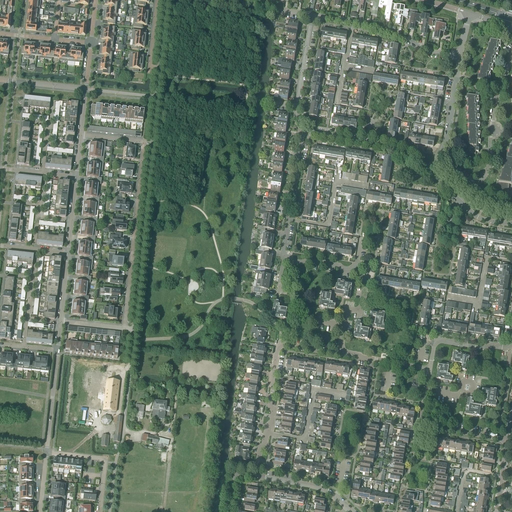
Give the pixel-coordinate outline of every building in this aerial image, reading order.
[(365,12),(366,4),(366,0),(357,0),(358,0),(357,0),(361,0),(361,3),(360,3),(360,6),(359,6),(361,6),(360,11),(365,12)] [(366,0),(366,4),(370,5),(370,4),(374,4),(374,8),(373,8),(372,11),(373,11),(373,16),(377,17),(378,9),(380,0),(379,0),(366,0)] [(391,13),(392,5),(393,2),(380,0),(378,9),(383,9),(383,8),(387,9),(386,12),(385,12),(385,15),(384,15),(386,16),(385,21),(389,21),(391,13)] [(109,6),(109,9),(118,10),(119,2),(105,1),(105,5),(109,6)] [(403,18),(405,9),(405,7),(392,5),(391,13),(395,14),(395,13),(399,13),(399,17),(398,17),(397,20),(396,20),(398,20),(397,25),(402,26),(403,18)] [(134,17),(134,18),(148,19),(149,16),(147,15),(148,13),(143,12),(143,9),(136,8),(135,18),(134,17)] [(104,11),(103,16),(117,18),(118,10),(109,9),(109,12),(104,11)] [(405,9),(403,18),(407,19),(408,17),(411,18),(409,25),(409,24),(409,25),(411,25),(410,30),(414,31),(416,22),(417,14),(417,11),(417,12),(414,11),(405,9)] [(428,27),(429,19),(430,16),(417,14),(416,22),(420,23),(420,22),(424,23),(423,26),(422,26),(422,29),(421,29),(423,30),(422,35),(427,35),(428,27)] [(117,18),(103,16),(103,21),(108,21),(107,25),(115,25),(115,22),(117,22),(117,18)] [(148,19),(134,18),(133,27),(141,28),(142,25),(146,26),(147,23),(148,23),(148,19)] [(429,19),(428,27),(432,28),(432,27),(435,27),(434,34),(435,34),(435,39),(439,40),(440,32),(445,32),(446,25),(442,24),(442,21),(439,21),(439,20),(429,19)] [(284,26),(283,29),(297,32),(299,21),(289,20),(288,27),(284,26)] [(102,30),(101,35),(115,37),(116,32),(114,32),(114,28),(107,28),(107,31),(102,30)] [(287,33),(286,40),(297,42),(295,41),(297,32),(283,29),(283,32),(287,33)] [(132,30),(131,40),(146,42),(146,38),(145,38),(145,35),(141,34),(141,31),(132,30)] [(330,38),(333,39),(335,31),(328,30),(327,41),(330,41),(330,38)] [(106,40),(105,43),(114,44),(115,37),(101,35),(101,40),(106,40)] [(146,42),(131,40),(133,40),(132,50),(139,51),(139,47),(144,48),(144,45),(146,45),(146,42)] [(283,46),(282,49),(296,52),(297,42),(286,40),(288,40),(287,47),(283,46)] [(486,86),(486,83),(487,73),(489,73),(490,65),(492,65),(493,57),(494,57),(495,49),(497,49),(498,41),(490,40),(489,48),(488,48),(487,56),(485,55),(484,64),(483,63),(481,71),(480,71),(479,79),(477,79),(477,80),(480,80),(479,86),(486,86)] [(7,41),(2,41),(1,55),(8,56),(9,46),(6,46),(7,41)] [(23,57),(28,58),(30,44),(25,43),(24,49),(22,48),(21,55),(24,55),(23,57)] [(100,46),(100,51),(113,52),(114,44),(105,43),(105,46),(100,46)] [(29,56),(36,57),(37,49),(34,49),(34,44),(30,44),(28,58),(29,56)] [(39,59),(44,59),(45,46),(40,45),(40,50),(37,49),(36,57),(39,57),(39,59)] [(44,59),(51,60),(52,51),(49,51),(50,46),(45,46),(44,59)] [(59,61),(61,47),(56,47),(55,51),(52,51),(51,60),(52,60),(52,58),(53,58),(59,59),(59,61)] [(59,61),(67,62),(68,53),(65,52),(65,48),(61,47),(59,61)] [(67,62),(75,63),(76,49),(71,48),(71,53),(68,53),(67,62)] [(76,49),(75,63),(79,63),(80,61),(82,62),(83,54),(80,54),(81,49),(76,49)] [(283,59),(294,61),(296,52),(282,49),(282,52),(286,53),(285,60),(283,59)] [(104,56),(104,59),(113,60),(113,52),(100,51),(99,55),(104,56)] [(130,53),(129,62),(144,64),(144,60),(143,60),(143,57),(138,57),(139,54),(130,53)] [(384,62),(395,64),(395,62),(397,62),(398,58),(396,58),(388,56),(386,56),(384,62)] [(99,61),(98,66),(110,67),(111,60),(113,60),(104,59),(103,62),(99,61)] [(277,66),(277,69),(290,71),(292,61),(294,62),(294,61),(283,59),(282,66),(277,66)] [(144,64),(129,62),(128,72),(137,73),(137,70),(142,70),(142,67),(143,68),(144,64)] [(110,67),(98,66),(98,71),(102,71),(102,75),(109,75),(110,67)] [(281,72),(279,79),(291,81),(289,81),(290,71),(277,69),(276,72),(281,72)] [(276,86),(275,89),(289,91),(291,81),(279,79),(281,80),(280,86),(276,86)] [(358,85),(358,88),(366,90),(367,82),(364,81),(361,81),(358,80),(356,80),(355,84),(358,85)] [(354,94),(357,95),(364,96),(366,90),(358,88),(355,88),(354,94)] [(289,91),(275,89),(275,92),(279,92),(278,99),(287,101),(289,91)] [(470,137),(469,145),(470,146),(469,154),(476,154),(476,149),(478,138),(476,138),(477,130),(476,129),(477,121),(476,121),(477,113),(475,113),(476,105),(475,104),(476,96),(467,95),(467,96),(468,96),(467,104),(469,104),(468,112),(469,112),(468,120),(469,121),(468,129),(470,129),(469,137),(470,137)] [(100,120),(102,106),(91,105),(90,116),(101,118),(100,120)] [(274,121),(287,124),(289,114),(275,111),(275,115),(279,116),(278,119),(274,118),(274,121)] [(331,125),(338,126),(339,115),(333,114),(331,125)] [(346,128),(350,129),(352,117),(348,117),(348,120),(345,119),(346,116),(344,127),(346,127),(346,128)] [(276,132),(287,134),(285,133),(287,124),(274,121),(273,124),(277,125),(276,132)] [(511,130),(510,130),(510,134),(510,135),(511,134),(511,143),(510,151),(509,151),(508,159),(506,159),(505,167),(504,167),(503,175),(501,175),(500,183),(496,182),(496,186),(493,186),(492,190),(495,191),(495,195),(507,196),(509,184),(511,185),(511,181),(511,130)] [(272,138),(272,141),(285,144),(287,134),(276,132),(278,132),(277,134),(274,134),(274,139),(272,138)] [(90,144),(89,151),(104,152),(105,142),(99,141),(99,145),(90,144)] [(275,145),(274,152),(285,154),(284,153),(285,144),(272,141),(271,144),(275,145)] [(131,145),(125,144),(125,147),(127,147),(126,159),(134,160),(135,148),(131,148),(131,145)] [(331,158),(332,150),(327,149),(325,157),(325,156),(324,159),(330,160),(331,158)] [(97,159),(97,161),(103,162),(104,152),(89,151),(88,158),(97,159)] [(337,159),(337,161),(340,162),(340,161),(341,160),(342,159),(344,160),(345,152),(339,151),(337,159)] [(270,158),(270,161),(283,164),(285,154),(274,152),(276,152),(275,159),(270,158)] [(365,153),(363,164),(367,165),(367,162),(370,162),(372,155),(365,153)] [(88,164),(87,170),(102,172),(103,162),(97,161),(96,165),(88,164)] [(272,172),(274,172),(283,174),(282,173),(283,164),(270,161),(269,164),(274,165),(272,172)] [(124,177),(132,178),(132,172),(133,172),(134,167),(133,167),(133,164),(126,163),(125,166),(121,166),(121,170),(125,171),(124,177)] [(309,167),(308,174),(318,175),(319,172),(316,172),(317,169),(309,167)] [(95,178),(95,181),(101,182),(101,179),(98,178),(99,172),(102,172),(87,170),(86,177),(95,178)] [(269,178),(268,181),(282,184),(283,174),(274,172),(273,179),(269,178)] [(86,183),(85,190),(97,191),(98,185),(101,185),(101,182),(95,181),(94,184),(86,183)] [(124,193),(124,195),(128,195),(128,194),(131,194),(131,191),(132,191),(133,187),(132,187),(132,186),(126,186),(127,182),(117,181),(117,188),(120,188),(119,193),(124,193)] [(269,191),(269,192),(280,193),(282,184),(268,181),(268,184),(272,185),(271,192),(269,191)] [(93,198),(93,201),(99,202),(99,198),(96,198),(97,191),(85,190),(84,197),(93,198)] [(264,198),(263,201),(277,203),(278,193),(280,193),(269,192),(268,198),(264,198)] [(411,203),(418,204),(420,193),(416,192),(416,194),(413,193),(412,201),(411,203)] [(347,203),(350,204),(357,205),(358,199),(358,198),(358,196),(356,196),(353,195),(351,195),(350,200),(348,200),(347,203)] [(115,211),(123,211),(123,212),(128,213),(128,209),(129,209),(128,208),(129,205),(125,204),(125,202),(123,202),(123,199),(117,199),(116,203),(115,211)] [(83,203),(83,210),(98,211),(99,202),(93,201),(92,204),(83,203)] [(277,203),(263,201),(263,204),(267,204),(266,211),(268,212),(275,213),(277,203)] [(91,218),(90,221),(97,221),(98,211),(83,210),(82,217),(91,218)] [(264,218),(264,221),(275,223),(276,220),(275,219),(276,216),(268,215),(268,212),(266,211),(260,210),(260,214),(264,215),(263,218),(264,218)] [(315,213),(304,211),(303,217),(307,218),(306,221),(316,222),(316,219),(314,219),(315,213)] [(123,222),(123,220),(123,216),(116,215),(116,218),(112,218),(112,225),(115,225),(115,229),(118,230),(118,231),(122,231),(122,230),(126,231),(127,223),(123,222)] [(389,226),(397,227),(399,227),(401,221),(398,221),(391,219),(391,220),(389,219),(389,223),(390,224),(389,226)] [(81,223),(81,229),(96,231),(93,231),(94,224),(97,224),(97,221),(90,221),(90,224),(81,223)] [(261,231),(265,231),(266,229),(274,230),(274,227),(275,227),(275,223),(264,221),(263,224),(262,224),(262,227),(258,226),(257,230),(261,231)] [(89,237),(88,240),(95,241),(96,231),(81,229),(80,236),(89,237)] [(263,234),(262,241),(273,243),(274,236),(270,235),(271,233),(265,232),(265,231),(261,231),(260,234),(263,234)] [(109,236),(109,240),(113,241),(112,248),(117,248),(118,249),(118,248),(125,249),(126,242),(123,241),(124,240),(121,240),(121,234),(115,233),(115,236),(109,236)] [(300,246),(307,247),(308,240),(302,239),(302,236),(299,236),(298,244),(301,244),(300,246)] [(313,248),(319,249),(321,239),(315,238),(314,241),(313,248)] [(79,242),(78,249),(91,251),(91,244),(94,244),(95,241),(88,240),(88,243),(79,242)] [(259,247),(258,250),(258,251),(264,252),(268,252),(269,249),(272,250),(273,243),(262,241),(261,248),(259,247)] [(326,252),(333,254),(334,243),(331,242),(330,245),(328,245),(326,252)] [(346,245),(345,256),(351,257),(353,246),(346,245)] [(86,257),(86,260),(93,261),(93,258),(90,257),(91,251),(78,249),(78,256),(86,257)] [(261,261),(271,263),(272,256),(264,255),(264,252),(258,251),(258,250),(256,250),(255,254),(261,255),(260,261),(261,261)] [(109,254),(109,257),(111,257),(110,263),(112,263),(112,266),(113,266),(113,267),(117,267),(117,266),(122,267),(123,262),(123,263),(124,258),(115,257),(115,254),(109,254)] [(77,262),(76,269),(92,271),(93,261),(86,260),(86,263),(77,262)] [(256,270),(256,271),(260,271),(260,268),(270,270),(271,263),(261,261),(260,265),(258,265),(258,267),(251,265),(250,269),(256,270)] [(503,270),(502,272),(510,274),(511,268),(508,267),(508,264),(501,263),(500,269),(503,270)] [(84,277),(84,280),(90,280),(91,277),(88,277),(89,270),(91,271),(92,271),(76,269),(76,276),(84,277)] [(117,273),(117,270),(109,269),(108,278),(110,278),(110,284),(122,285),(123,277),(118,276),(119,273),(117,273)] [(258,274),(257,281),(269,283),(270,276),(264,275),(265,272),(260,271),(256,271),(255,274),(258,274)] [(501,282),(500,285),(508,286),(509,280),(498,278),(498,281),(501,282)] [(464,281),(456,279),(455,286),(457,286),(457,288),(459,289),(462,289),(464,290),(465,284),(463,284),(464,281)] [(75,282),(74,289),(86,290),(87,283),(90,284),(90,280),(84,280),(84,283),(75,282)] [(269,283),(257,281),(256,288),(255,287),(254,288),(253,292),(264,294),(265,289),(268,290),(269,283)] [(332,290),(332,293),(331,293),(322,292),(321,298),(319,307),(325,308),(335,310),(336,304),(331,303),(332,301),(333,301),(334,294),(342,295),(342,293),(344,294),(344,298),(349,299),(351,290),(351,289),(352,284),(342,282),(337,281),(335,291),(335,290),(335,291),(332,290)] [(99,294),(105,294),(104,295),(109,296),(109,301),(117,302),(117,298),(118,298),(117,298),(117,297),(120,297),(120,291),(109,290),(109,288),(103,288),(103,289),(100,289),(99,294)] [(82,296),(82,299),(88,300),(89,297),(86,297),(86,290),(74,289),(73,295),(82,296)] [(500,294),(500,297),(507,299),(509,292),(507,292),(496,290),(496,291),(498,291),(498,294),(500,294)] [(73,302),(72,308),(84,310),(85,303),(88,303),(88,300),(82,299),(82,303),(73,302)] [(272,317),(280,318),(282,319),(287,320),(289,310),(290,307),(282,306),(282,308),(280,307),(280,303),(275,302),(273,311),(272,317)] [(103,316),(108,316),(107,319),(113,320),(113,321),(117,321),(118,315),(117,315),(117,310),(113,310),(113,309),(112,308),(112,305),(106,305),(105,309),(104,309),(103,316)] [(84,310),(72,308),(71,315),(80,316),(80,320),(86,321),(87,317),(84,316),(84,310)] [(375,328),(384,330),(385,324),(387,314),(381,313),(381,314),(371,312),(370,317),(375,318),(374,321),(373,320),(371,328),(364,326),(364,328),(362,328),(362,323),(357,322),(355,332),(354,337),(364,339),(363,339),(364,339),(369,340),(370,333),(371,331),(374,331),(375,328)] [(428,321),(421,319),(420,326),(421,326),(420,330),(428,331),(428,327),(427,327),(428,321)] [(448,332),(454,333),(456,321),(450,320),(449,323),(448,331),(448,332)] [(257,342),(264,343),(264,339),(263,339),(263,338),(264,338),(265,338),(266,330),(253,328),(252,334),(255,335),(255,338),(258,339),(257,342)] [(494,329),(493,338),(497,338),(497,337),(499,337),(499,336),(502,336),(503,329),(497,328),(497,329),(494,329)] [(65,353),(75,354),(77,341),(70,340),(70,342),(66,342),(65,353)] [(257,350),(256,355),(264,356),(264,353),(266,354),(266,350),(265,349),(265,346),(253,344),(252,350),(257,350)] [(468,362),(469,362),(470,356),(460,355),(460,354),(454,353),(453,363),(452,363),(449,362),(449,365),(448,366),(439,364),(438,370),(437,379),(442,380),(452,382),(453,376),(449,375),(449,373),(451,373),(452,366),(459,367),(459,366),(462,366),(461,371),(467,372),(468,362)] [(255,360),(254,365),(262,366),(262,363),(264,363),(265,359),(263,359),(264,356),(256,355),(251,354),(251,359),(255,360)] [(5,367),(14,368),(15,361),(12,360),(12,356),(7,355),(5,367)] [(14,368),(23,369),(24,357),(18,356),(18,361),(15,361),(14,368)] [(23,369),(31,370),(32,362),(29,362),(30,358),(24,357),(23,369)] [(31,370),(40,371),(41,359),(36,358),(35,363),(32,362),(31,370)] [(285,367),(292,369),(294,358),(292,358),(291,359),(288,359),(288,361),(286,361),(285,367)] [(41,359),(40,371),(49,372),(50,364),(49,364),(46,364),(47,359),(41,359)] [(251,374),(252,375),(259,376),(259,373),(261,373),(262,369),(260,369),(260,366),(262,366),(254,365),(248,364),(247,369),(252,370),(251,374)] [(344,365),(342,375),(350,376),(352,370),(349,369),(350,367),(346,367),(346,365),(344,365)] [(360,370),(359,376),(371,378),(371,376),(369,376),(370,369),(364,368),(363,371),(360,370)] [(250,380),(249,384),(257,386),(258,383),(259,383),(260,379),(258,379),(259,376),(252,375),(251,374),(247,374),(246,379),(250,380)] [(105,394),(98,393),(97,398),(104,399),(103,411),(116,413),(119,382),(107,381),(105,394)] [(284,387),(284,388),(295,390),(296,387),(299,388),(300,383),(293,382),(292,384),(287,383),(286,387),(284,387)] [(248,389),(248,394),(256,395),(256,393),(258,393),(258,389),(257,388),(257,386),(249,384),(245,383),(244,389),(248,389)] [(475,416),(481,417),(482,407),(484,408),(486,406),(486,405),(496,406),(497,401),(498,391),(493,390),(483,389),(482,394),(484,395),(483,402),(481,404),(474,402),(474,400),(468,399),(467,409),(466,409),(465,414),(475,416)] [(247,399),(246,404),(254,405),(254,402),(256,403),(257,399),(255,398),(256,395),(248,394),(243,393),(242,398),(247,399)] [(152,419),(158,419),(160,402),(154,402),(152,419)] [(160,402),(158,419),(164,420),(165,412),(169,412),(170,408),(166,408),(166,403),(160,402)] [(357,408),(357,410),(365,412),(366,404),(355,402),(354,408),(357,408)] [(243,403),(241,413),(254,415),(254,413),(256,413),(256,409),(255,408),(255,406),(254,405),(246,404),(243,403)] [(135,418),(143,419),(144,406),(136,405),(135,418)] [(245,419),(244,424),(252,425),(253,422),(254,423),(255,418),(253,418),(254,415),(241,413),(240,418),(245,419)] [(109,416),(104,415),(101,420),(103,424),(109,425),(112,421),(109,416)] [(113,442),(119,443),(122,417),(117,417),(115,436),(113,436),(113,442)] [(245,429),(244,434),(252,435),(252,432),(254,433),(255,429),(253,428),(253,426),(252,425),(244,424),(241,423),(240,428),(245,429)] [(291,428),(280,426),(279,428),(282,428),(281,432),(284,432),(284,434),(290,435),(291,428)] [(401,430),(399,437),(411,439),(411,438),(409,437),(410,434),(404,433),(405,431),(401,430)] [(244,434),(240,433),(239,438),(243,439),(242,444),(250,446),(251,443),(252,443),(253,439),(251,439),(252,435),(244,434)] [(146,443),(146,442),(167,447),(169,441),(142,434),(140,441),(146,443)] [(276,443),(275,448),(285,450),(289,450),(290,447),(287,446),(288,442),(279,440),(278,443),(276,443)] [(242,457),(242,461),(248,462),(250,454),(249,453),(249,448),(238,446),(236,453),(240,454),(239,457),(242,457)] [(485,449),(484,454),(493,456),(494,452),(496,453),(497,448),(487,446),(486,449),(485,449)] [(276,453),(276,457),(285,458),(286,453),(285,453),(285,450),(275,448),(274,453),(276,453)] [(485,460),(484,462),(494,464),(495,459),(493,459),(493,456),(484,454),(483,459),(485,460)] [(297,471),(299,471),(301,461),(302,455),(300,455),(299,458),(295,457),(293,469),(297,469),(297,471)] [(19,457),(19,466),(25,466),(25,463),(32,463),(32,462),(33,462),(33,457),(19,457)] [(285,458),(276,457),(275,460),(273,459),(272,465),(282,466),(283,463),(284,464),(285,458)] [(435,467),(434,469),(446,471),(447,465),(449,465),(449,463),(442,462),(441,464),(437,463),(437,467),(435,467)] [(494,464),(484,462),(484,465),(482,465),(481,471),(491,472),(491,469),(493,469),(494,464)] [(19,466),(19,475),(33,475),(33,471),(32,471),(32,469),(25,469),(25,466),(19,466)] [(370,469),(358,467),(358,468),(360,469),(360,472),(365,473),(365,475),(369,476),(370,469)] [(19,475),(19,484),(25,484),(25,481),(32,481),(32,480),(33,480),(33,475),(19,475)] [(52,487),(52,490),(66,492),(67,483),(58,482),(58,485),(53,485),(53,487),(52,487)] [(19,484),(19,493),(33,493),(33,489),(32,489),(32,487),(25,487),(25,484),(19,484)] [(254,486),(248,485),(247,485),(246,490),(248,491),(248,494),(257,495),(258,491),(257,491),(257,487),(254,486)] [(83,500),(95,501),(96,493),(92,492),(92,489),(82,488),(81,494),(84,495),(83,500)] [(56,497),(56,500),(65,501),(66,492),(52,490),(51,494),(52,494),(52,496),(56,497)] [(402,499),(410,501),(414,501),(417,502),(418,493),(406,491),(405,498),(403,497),(402,499)] [(19,493),(19,502),(25,502),(25,499),(32,500),(32,498),(33,498),(33,493),(19,493)] [(245,497),(244,502),(254,503),(255,501),(256,501),(257,495),(248,494),(247,497),(245,497)] [(299,494),(297,504),(304,505),(304,504),(306,504),(306,500),(304,500),(305,496),(302,496),(302,494),(299,494)] [(314,504),(316,505),(326,506),(326,505),(324,504),(325,501),(319,500),(319,498),(315,497),(314,504)] [(50,504),(50,508),(64,509),(65,503),(63,503),(63,501),(65,501),(56,500),(56,502),(51,502),(51,504),(50,504)] [(25,502),(19,502),(19,511),(33,511),(33,507),(32,507),(32,505),(25,505),(25,502)] [(254,503),(244,502),(243,507),(245,507),(245,510),(254,511),(255,507),(254,506),(254,503)]
